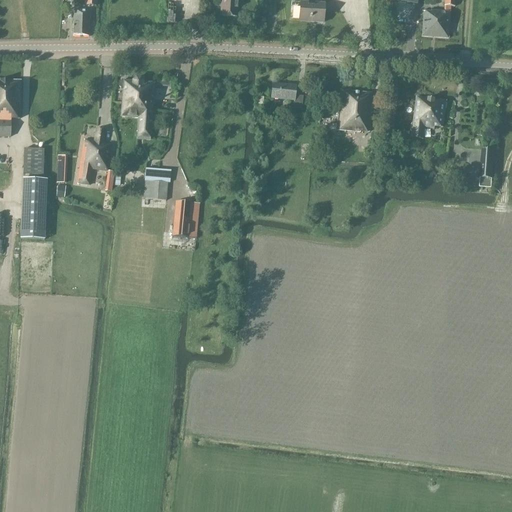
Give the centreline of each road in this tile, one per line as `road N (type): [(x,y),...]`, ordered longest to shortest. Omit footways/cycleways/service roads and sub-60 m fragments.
road 1 (tertiary): [(511,67),(167,46),(0,46)]
road 2 (track): [(5,281),(26,45)]
